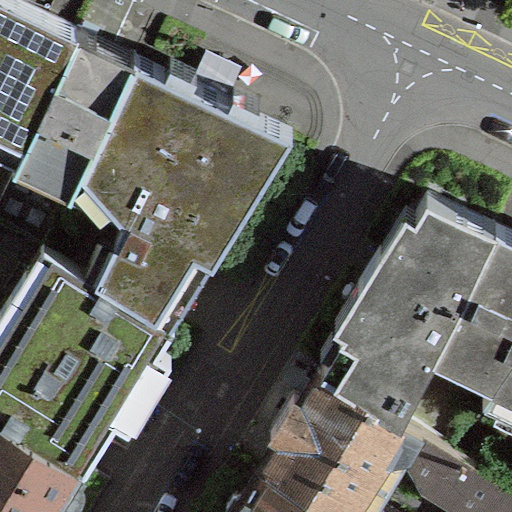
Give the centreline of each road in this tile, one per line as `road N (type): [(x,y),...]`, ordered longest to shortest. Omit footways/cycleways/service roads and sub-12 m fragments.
road 1 (residential): [(418,53),(136,511)]
road 2 (tertiary): [(303,0),(418,53)]
